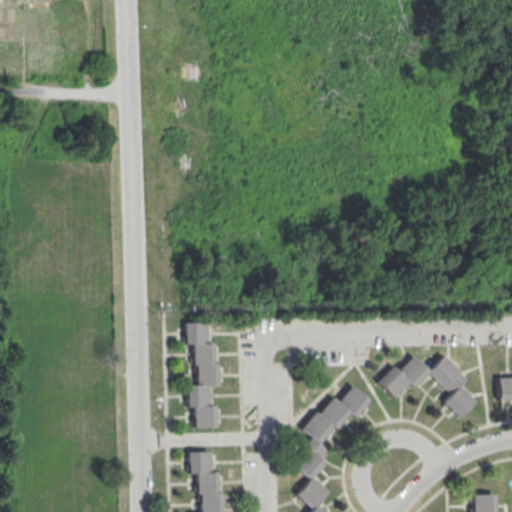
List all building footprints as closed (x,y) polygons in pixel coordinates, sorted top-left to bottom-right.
[(180,322),(204,322),(204,343),(211,343),(211,364),(215,364),(215,386),(205,386),(205,406),(212,406),(213,428),(192,428),(191,407),(184,407),(183,386),(193,386),(193,366),(189,366),(189,345),(181,345),(180,322)] [(454,418),(472,401),(456,385),(463,378),(440,354),(424,369),(410,354),(395,369),(390,365),(373,381),(389,397),(404,382),(409,387),(425,372),(445,394),(438,401),(454,418)] [(511,401),(494,402),(493,378),(511,377),(511,401)] [(298,426),(307,439),(287,462),(306,478),(292,494),(308,508),(305,511),(324,511),(314,503),(325,490),(309,477),(321,462),(317,456),(323,449),(317,441),(320,438),(355,414),(367,400),(349,385),(346,387),(335,401),(329,396),(319,407),(308,415),(298,426)] [(184,452),(207,451),(208,472),(214,472),(214,493),(218,493),(218,511),(196,511),(196,495),(193,496),(192,474),(184,475),(184,452)] [(469,511),(469,495),(492,495),(492,511),(469,511)]
